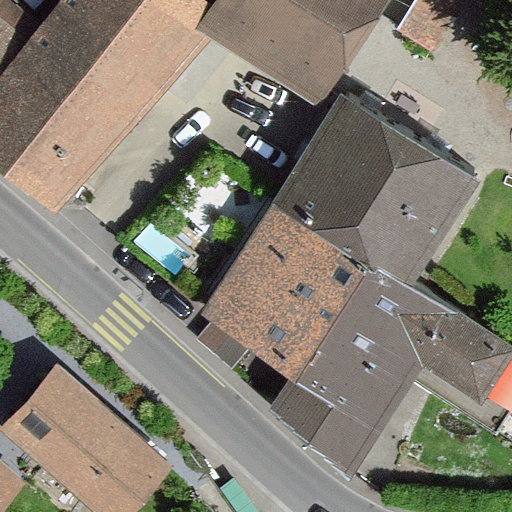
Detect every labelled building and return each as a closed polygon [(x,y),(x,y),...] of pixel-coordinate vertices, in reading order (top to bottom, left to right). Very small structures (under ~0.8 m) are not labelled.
[(0,145),(61,196),(215,27),(317,92),(376,0),(222,0),(217,10),(203,0),(65,0),(29,46),(0,23),(0,145)] [(418,0),(401,27),(434,50),(465,0),(418,0)] [(483,393),(511,349),(511,344),(412,280),(473,183),(347,102),(211,311),(298,376),(279,404),(351,468),(424,356),(483,393)] [(141,511),(181,465),(57,360),(4,423),(108,511),(141,511)] [(0,499),(21,475),(0,456),(0,499)]
